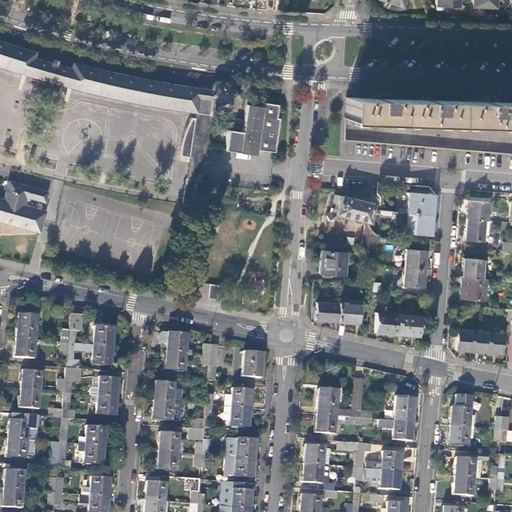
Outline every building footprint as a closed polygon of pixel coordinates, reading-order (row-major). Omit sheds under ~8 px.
[(0,67),(23,75),(32,78),(46,82),(58,85),(61,86),(69,88),(113,99),(155,107),(194,114),(194,115),(193,117),(190,117),(188,121),(184,127),(182,133),(180,140),(178,148),(178,154),(188,155),(181,202),(192,203),(196,181),(200,181),(204,147),(210,100),(230,104),(232,99),(239,99),(240,89),(235,88),(233,88),(234,83),(225,81),(218,80),(215,81),(213,82),(212,84),(211,86),(210,89),(200,87),(168,83),(148,79),(128,75),(89,67),(72,62),(18,46),(0,40),(0,67)] [(511,100),(495,100),(479,100),(438,99),(421,98),(388,97),(371,97),(346,96),(345,120),(345,121),(511,126),(511,100)] [(232,99),(230,104),(229,111),(236,112),(239,99),(232,99)] [(261,106),(245,104),(241,131),(227,129),(223,149),(254,154),(254,151),(255,148),(274,151),(279,118),(275,117),(277,104),(261,102),(261,106)] [(48,192),(8,180),(3,195),(2,199),(0,198),(0,221),(39,232),(41,224),(41,223),(45,211),(42,210),(23,205),(25,198),(26,198),(44,203),(48,192)] [(405,211),(428,213),(430,193),(407,191),(405,211)] [(376,241),(376,237),(376,234),(372,231),(378,209),(371,207),(372,203),(328,192),(325,200),(332,201),(328,213),(324,215),(326,220),(331,218),(334,214),(364,221),(360,245),(372,246),(376,241)] [(467,200),(465,218),(483,219),(485,219),(487,201),(467,200)] [(426,233),(428,213),(405,211),(404,231),(426,233)] [(483,219),(465,218),(464,239),(481,240),(482,233),(483,219)] [(511,242),(502,241),(501,250),(511,250),(511,242)] [(403,267),(423,268),(425,250),(405,248),(403,267)] [(320,274),(330,275),(331,273),(343,274),(345,252),(320,249),(318,271),(320,272),(320,274)] [(462,257),(461,275),(481,277),(482,258),(462,257)] [(422,287),(423,268),(403,267),(402,285),(422,287)] [(481,277),(461,275),(459,297),(483,299),(485,277),(481,277)] [(187,293),(216,298),(218,286),(208,284),(188,281),(187,293)] [(358,302),(338,301),(337,303),(336,320),(359,322),(360,309),(358,308),(358,302)] [(314,318),(336,320),(337,303),(316,302),(315,306),(313,305),(312,316),(314,316),(314,318)] [(395,333),(397,313),(375,311),(373,331),(395,333)] [(69,313),(68,329),(66,342),(73,342),(75,330),(80,330),(81,314),(69,313)] [(419,314),(397,313),(395,333),(418,335),(419,314)] [(16,314),(14,337),(33,339),(35,315),(16,314)] [(92,344),(111,346),(113,327),(104,326),(96,326),(94,326),(92,344)] [(476,351),(478,330),(456,328),(454,349),(476,351)] [(501,332),(478,330),(476,351),(499,353),(501,332)] [(165,332),(164,351),(184,352),(185,334),(179,333),(165,332)] [(33,339),(14,337),(12,357),(31,359),(33,339)] [(73,342),(66,342),(65,354),(65,360),(72,360),(73,342)] [(109,365),(111,346),(92,344),(90,363),(109,365)] [(216,345),(209,345),(208,354),(207,365),(206,380),(213,381),(215,353),(216,345)] [(184,352),(164,351),(163,369),(182,371),(184,352)] [(240,376),(259,378),(262,352),(242,351),(240,376)] [(72,360),(65,360),(64,367),(76,368),(77,361),(72,360)] [(76,368),(64,367),(63,380),(62,393),(68,393),(70,381),(79,382),(80,369),(76,368)] [(20,370),(18,389),(37,391),(38,372),(20,370)] [(91,395),(115,397),(117,378),(98,376),(98,377),(97,388),(91,388),(90,387),(89,395),(91,395)] [(350,409),(334,408),(333,415),(348,416),(358,417),(359,410),(361,378),(354,377),(350,409)] [(172,383),(153,381),(152,400),(179,402),(180,389),(171,389),(172,383)] [(230,406),(248,408),(249,389),(231,388),(230,395),(230,406)] [(37,391),(18,389),(17,408),(35,409),(37,391)] [(335,390),(317,389),(315,413),(333,415),(334,408),(335,390)] [(113,415),(115,397),(91,395),(90,402),(96,403),(95,414),(113,415)] [(391,420),(410,422),(412,398),(394,396),(391,420)] [(179,402),(152,400),(150,418),(169,420),(178,420),(179,402)] [(68,402),(61,401),(61,411),(60,418),(65,418),(72,419),(73,410),(67,410),(68,402)] [(361,410),(359,410),(358,417),(369,418),(370,404),(361,404),(361,410)] [(246,427),(248,408),(230,406),(228,420),(228,425),(246,427)] [(450,406),(448,425),(472,427),(473,415),(467,415),(468,408),(450,406)] [(60,418),(61,411),(48,410),(47,417),(60,418)] [(35,441),(37,416),(10,413),(10,420),(7,420),(6,438),(34,441),(35,441)] [(333,415),(315,413),(313,432),(331,434),(332,421),(333,415)] [(369,418),(358,417),(358,424),(357,424),(369,425),(369,418)] [(202,429),(203,423),(203,420),(188,419),(188,428),(202,429)] [(408,441),(410,422),(391,420),(390,439),(408,441)] [(472,427),(448,425),(446,443),(465,445),(465,438),(471,438),(472,427)] [(83,444),(102,446),(104,427),(85,426),(83,444)] [(201,439),(202,429),(188,428),(186,428),(186,438),(201,439)] [(209,430),(202,429),(201,439),(201,443),(200,454),(206,455),(207,455),(209,430)] [(158,432),(156,451),(175,453),(181,453),(182,440),(176,439),(177,434),(158,432)] [(23,459),(24,454),(33,455),(34,441),(6,438),(4,457),(23,459)] [(233,457),(253,459),(254,441),(235,439),(233,457)] [(58,444),(58,442),(51,442),(49,458),(42,458),(41,466),(56,467),(56,459),(57,455),(58,444)] [(355,451),(356,444),(336,442),(336,449),(355,451)] [(369,443),(356,442),(356,444),(355,451),(355,455),(354,467),(360,468),(361,450),(368,451),(369,443)] [(100,465),(102,446),(83,444),(82,463),(100,465)] [(303,444),(302,462),(320,464),(326,465),(328,448),(321,448),(321,446),(303,444)] [(175,453),(156,451),(155,470),(173,471),(175,453)] [(399,453),(381,451),(380,462),(365,461),(364,468),(379,469),(397,471),(399,453)] [(454,457),(453,475),(471,477),(478,478),(479,460),(487,460),(487,453),(475,452),(475,459),(472,459),(472,458),(454,457)] [(251,478),(253,459),(233,457),(232,477),(251,478)] [(63,460),(56,459),(56,467),(69,468),(70,461),(63,460)] [(320,464),(302,462),(300,481),(318,483),(320,464)] [(503,462),(496,462),(496,466),(495,479),(501,480),(503,462)] [(320,464),(318,483),(319,483),(319,482),(324,483),(326,483),(328,465),(326,465),(320,464)] [(56,467),(41,466),(41,475),(55,476),(56,467)] [(353,480),(354,467),(348,467),(346,491),(352,492),(353,480)] [(3,469),(2,488),(21,490),(22,471),(3,469)] [(396,489),(397,471),(379,469),(377,488),(396,489)] [(471,477),(453,475),(451,494),(469,496),(471,477)] [(80,495),(106,497),(108,478),(89,476),(88,489),(81,488),(80,495)] [(197,494),(198,478),(181,477),(180,489),(191,490),(190,504),(196,504),(197,494)] [(62,478),(55,478),(54,492),(61,493),(62,478)] [(143,500),(162,501),(164,482),(145,480),(143,500)] [(221,480),(219,506),(229,507),(248,509),(250,490),(251,483),(221,480)] [(21,490),(2,488),(0,506),(19,508),(20,497),(25,497),(25,490),(21,490)] [(336,491),(324,490),(323,498),(335,499),(336,491)] [(53,506),(54,492),(47,492),(46,505),(53,506)] [(61,493),(54,492),(53,506),(60,506),(61,493)] [(381,495),(367,493),(367,501),(381,503),(381,495)] [(105,511),(106,497),(80,495),(78,494),(77,504),(84,505),(85,503),(87,504),(86,511),(105,511)] [(299,494),(297,511),(324,511),(325,510),(319,509),(316,508),(317,496),(299,494)] [(161,511),(162,501),(143,500),(142,511),(161,511)] [(383,511),(402,511),(403,503),(385,501),(383,511)]
